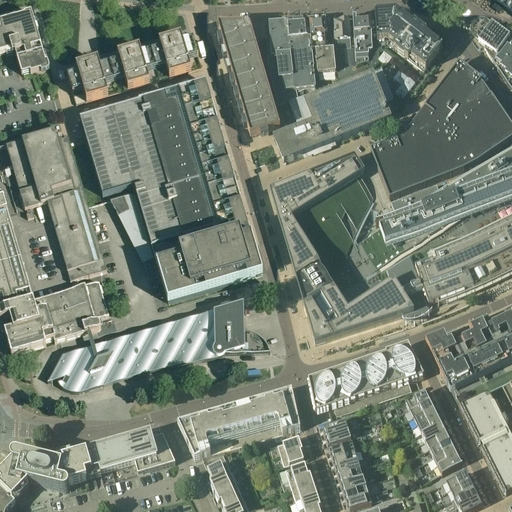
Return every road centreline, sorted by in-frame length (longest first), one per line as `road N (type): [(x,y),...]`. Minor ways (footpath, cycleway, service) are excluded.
road 1 (residential): [(297,377),(246,184)]
road 2 (residential): [(503,511),(412,340)]
road 3 (residential): [(214,75),(202,11),(308,7)]
road 4 (unclassified): [(0,427),(80,434),(163,415)]
road 5 (residential): [(214,75),(71,116),(66,101)]
road 6 (unclassified): [(163,415),(297,377)]
road 7 (residential): [(334,511),(297,377)]
road 8 (unclassified): [(246,184),(372,135)]
road 9 (unclassified): [(297,377),(412,340)]
